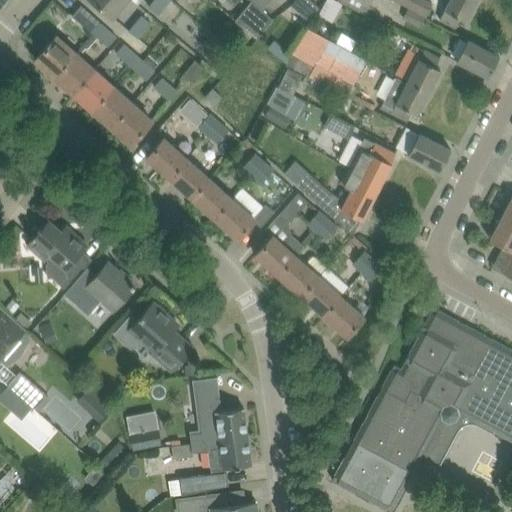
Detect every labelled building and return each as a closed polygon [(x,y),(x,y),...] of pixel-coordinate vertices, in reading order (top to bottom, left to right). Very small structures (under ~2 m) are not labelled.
[(126,0),(91,0),(112,17),(126,0)] [(156,16),(169,0),(154,0),(147,8),(156,16)] [(250,0),(252,1),(262,10),(270,0),(250,0)] [(321,7),(312,0),(295,0),(293,3),(312,18),(321,7)] [(426,0),(392,0),(408,8),(425,18),(432,3),(426,0)] [(465,21),(476,0),(449,0),(440,17),(456,25),(460,18),(465,21)] [(272,19),(262,10),(252,1),(235,21),(256,38),(272,19)] [(85,27),(93,33),(100,25),(93,19),(80,8),(72,16),(85,27)] [(419,28),(425,18),(408,8),(407,10),(402,19),(419,28)] [(129,31),(138,39),(151,24),(141,16),(129,31)] [(116,39),(100,25),(93,33),(108,47),(116,39)] [(307,27),(287,64),(352,99),(354,95),(358,87),(342,79),(356,54),(307,27)] [(54,77),(74,54),(55,37),(35,60),(54,77)] [(455,61),(477,72),(487,77),(498,57),(466,40),(455,61)] [(115,53),(130,66),(138,57),(123,44),(115,53)] [(423,51),(407,82),(427,92),(439,70),(434,67),(438,59),(423,51)] [(73,94),(93,71),(74,54),(54,77),(73,94)] [(143,61),(138,57),(130,66),(145,80),(153,71),(143,61)] [(287,68),(278,87),(292,95),(302,75),(287,68)] [(92,110),(112,87),(93,71),(73,94),(92,110)] [(416,115),(427,93),(427,92),(407,82),(395,76),(380,108),(406,121),(411,112),(416,115)] [(154,87),(169,100),(177,91),(162,78),(154,87)] [(111,127),(131,104),(112,87),(92,110),(111,127)] [(211,90),(204,98),(212,105),(219,97),(211,90)] [(150,121),(131,104),(111,127),(130,144),(150,121)] [(271,105),(265,116),(279,125),(286,114),(271,105)] [(206,135),(219,120),(210,112),(197,126),(206,135)] [(324,126),(348,139),(355,125),(330,113),(324,126)] [(206,135),(216,144),(230,129),(228,128),(219,120),(206,135)] [(418,133),(407,155),(439,171),(450,150),(418,133)] [(395,154),(364,138),(346,170),(378,187),(391,164),(390,163),(395,154)] [(167,179),(185,159),(162,139),(145,159),(167,179)] [(251,175),(264,160),(255,152),(242,167),(251,175)] [(190,199),(208,179),(185,159),(167,179),(190,199)] [(264,160),(251,175),(262,184),(274,169),(264,160)] [(361,220),(378,187),(346,170),(339,182),(352,189),(341,209),(361,220)] [(296,184),(321,206),(332,193),(307,171),(296,184)] [(213,219),(230,199),(208,179),(190,199),(213,219)] [(297,192),(278,214),(288,223),(307,201),(297,192)] [(511,196),(509,202),(500,218),(511,224),(511,196)] [(253,219),(230,199),(213,219),(235,239),(253,219)] [(315,232),(328,218),(319,210),(306,224),(315,232)] [(338,227),(328,218),(315,232),(325,241),(338,227)] [(511,224),(500,218),(492,234),(489,240),(492,242),(502,247),(511,252),(511,224)] [(44,260),(47,263),(48,277),(52,277),(63,287),(72,277),(85,262),(76,255),(86,244),(68,229),(64,235),(47,220),(35,235),(33,234),(29,238),(31,239),(26,244),(41,258),(44,260)] [(291,233),(281,244),(272,236),(254,256),(276,276),(294,256),(304,245),(300,242),(291,233)] [(511,252),(502,247),(494,262),(498,264),(495,270),(511,279),(511,252)] [(361,272),(372,260),(363,251),(352,264),(361,272)] [(299,296),(317,277),(294,256),(276,276),(299,296)] [(382,268),(372,260),(361,272),(371,281),(382,268)] [(86,267),(64,292),(89,314),(100,301),(104,297),(115,306),(133,286),(128,283),(128,278),(122,272),(117,272),(106,263),(95,275),(86,267)] [(322,316),(340,297),(317,277),(299,296),(322,316)] [(362,317),(340,297),(322,316),(345,336),(362,317)] [(130,315),(113,333),(131,348),(139,347),(144,342),(153,350),(151,353),(171,370),(191,348),(172,331),(177,325),(164,313),(164,310),(158,304),(154,305),(151,302),(136,320),(130,315)] [(0,359),(7,366),(20,356),(27,344),(19,336),(23,331),(25,329),(7,313),(0,307),(0,359)] [(439,464),(457,431),(459,429),(460,427),(462,426),(465,425),(467,424),(470,424),(472,424),(474,425),(477,426),(493,434),(493,433),(494,432),(511,441),(511,350),(432,308),(400,369),(393,365),(331,480),(390,511),(421,454),(439,463),(438,464),(439,464)] [(45,393),(19,372),(8,385),(33,407),(45,393)] [(202,433),(190,435),(191,443),(246,436),(242,407),(221,410),(217,376),(196,379),(202,433)] [(33,407),(8,385),(0,394),(0,399),(22,419),(33,407)] [(50,398),(45,393),(33,407),(39,412),(50,398)] [(126,417),(129,432),(158,427),(155,411),(126,417)] [(129,432),(133,450),(161,444),(158,427),(129,432)] [(246,436),(191,443),(193,454),(208,452),(210,468),(226,466),(226,467),(250,464),(246,436)] [(192,456),(191,454),(190,443),(171,446),(172,459),(192,456)] [(96,466),(88,477),(97,484),(105,473),(96,466)] [(228,484),(226,471),(179,477),(181,494),(228,484)] [(258,511),(256,510),(255,501),(243,503),(242,491),(176,499),(177,511),(258,511)] [(98,511),(92,503),(80,511),(98,511)]
